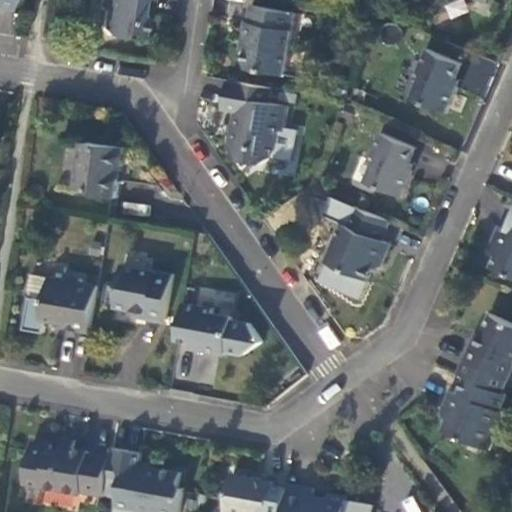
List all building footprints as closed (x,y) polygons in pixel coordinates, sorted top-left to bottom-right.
[(0,0),(0,7),(9,9),(10,0),(0,0)] [(101,0),(100,6),(104,12),(102,27),(106,33),(116,35),(122,31),(141,34),(144,17),(140,11),(141,0),(101,0)] [(450,19),(468,12),(463,0),(457,0),(445,5),(450,19)] [(296,12),(253,5),(249,21),(247,21),(244,39),(249,40),(245,62),(249,67),(285,74),(296,12)] [(463,63),(429,48),(417,76),(421,78),(413,96),(448,112),(459,86),(454,84),(457,77),(463,63)] [(463,89),(488,95),(497,61),(471,55),(463,89)] [(462,79),(457,77),(454,84),(459,86),(462,79)] [(274,87),(230,79),(224,109),(236,111),(233,128),(236,128),(234,140),(237,141),(235,152),(246,168),(254,162),(264,164),(275,156),(295,160),(300,130),(286,128),(290,105),(271,102),(274,87)] [(417,146),(383,132),(371,160),(375,162),(368,180),(403,195),(413,170),(408,167),(411,160),(417,146)] [(127,146),(83,140),(77,187),(94,190),(99,195),(117,198),(121,165),(124,165),(127,146)] [(416,162),(411,160),(408,167),(413,170),(416,162)] [(383,239),(391,220),(355,205),(347,224),(343,222),(337,235),(340,241),(331,262),(369,279),(374,268),(383,265),(393,243),(383,239)] [(511,220),(508,228),(507,228),(506,228),(505,228),(504,229),(503,229),(502,230),(501,230),(500,231),(499,231),(499,232),(498,233),(497,233),(496,234),(496,235),(495,236),(494,237),(494,238),(494,239),(494,240),(493,241),(493,242),(493,243),(493,244),(493,245),(493,246),(493,247),(493,249),(493,250),(494,250),(494,252),(495,253),(496,254),(496,255),(492,266),(511,275),(511,220)] [(167,321),(175,273),(124,264),(117,306),(148,312),(147,318),(167,321)] [(74,329),(91,332),(100,285),(85,282),(82,278),(70,276),(66,279),(51,275),(46,300),(31,297),(26,328),(46,332),(48,320),(74,325),(74,329)] [(215,308),(185,302),(179,338),(194,341),(202,343),(201,348),(228,353),(234,316),(215,313),(215,308)] [(460,372),(467,376),(504,392),(511,374),(511,321),(493,313),(480,342),(474,340),(460,372)] [(508,394),(504,392),(467,376),(460,391),(459,391),(458,391),(456,391),(455,392),(454,392),(453,393),(452,393),(451,394),(450,395),(449,396),(449,397),(448,397),(447,398),(447,399),(446,400),(445,401),(445,402),(445,403),(444,404),(444,405),(444,406),(444,407),(444,408),(444,409),(444,411),(445,412),(445,413),(446,414),(446,416),(447,417),(448,419),(443,429),(485,447),(495,426),(496,423),(500,424),(505,412),(500,410),(508,394)] [(83,490),(105,494),(107,479),(111,457),(90,453),(90,451),(75,449),(76,441),(64,438),(61,454),(52,452),(53,445),(34,441),(26,482),(83,492),(83,490)] [(111,457),(107,479),(122,481),(117,511),(122,511),(134,511),(137,510),(149,511),(180,511),(185,488),(180,486),(182,472),(141,465),(142,452),(113,447),(111,457)] [(284,511),(289,487),(274,484),(274,481),(233,473),(226,510),(238,511),(284,511)] [(284,511),(343,511),(347,496),(329,493),(327,501),(313,498),(315,488),(289,484),(289,487),(284,511)]
